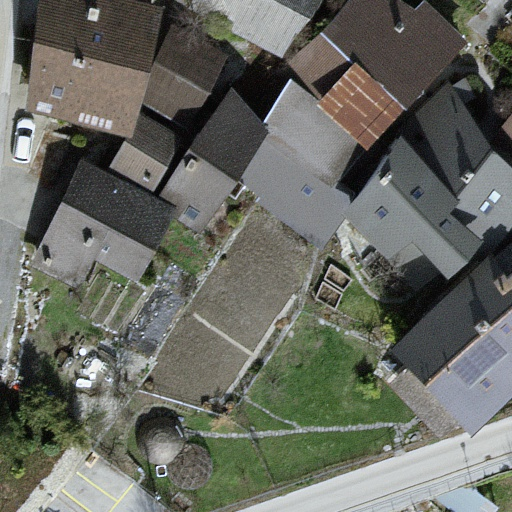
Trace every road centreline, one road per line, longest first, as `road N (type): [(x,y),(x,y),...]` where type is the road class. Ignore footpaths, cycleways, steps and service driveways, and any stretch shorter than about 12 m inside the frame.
road 1 (residential): [(511,455),(325,511)]
road 2 (residential): [(0,134),(11,0)]
